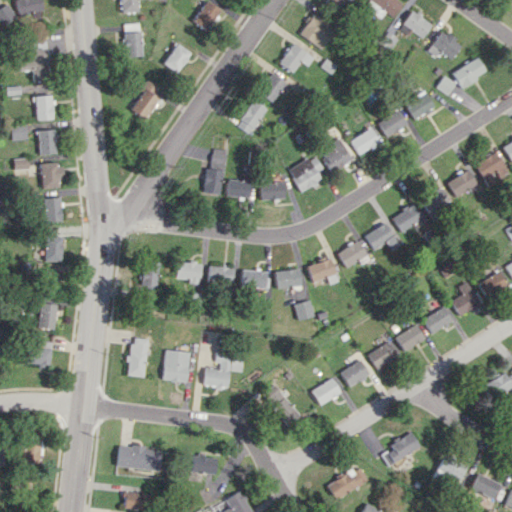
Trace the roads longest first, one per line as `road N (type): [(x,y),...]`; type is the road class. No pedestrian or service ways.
road 1 (secondary): [(71,511),(99,231),(80,0)]
road 2 (residential): [(511,96),(301,232),(253,237),(144,222),(99,231)]
road 3 (residential): [(295,511),(247,434),(224,423),(0,402)]
road 4 (residential): [(99,231),(138,196),(275,0)]
road 5 (residential): [(511,322),(276,476)]
